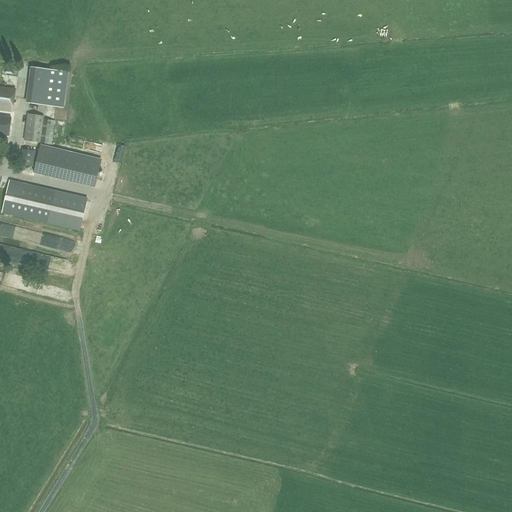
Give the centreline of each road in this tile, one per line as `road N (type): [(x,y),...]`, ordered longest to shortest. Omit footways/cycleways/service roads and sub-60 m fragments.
road 1 (track): [(40,511),(93,425),(76,295)]
road 2 (track): [(0,170),(98,194),(76,295)]
